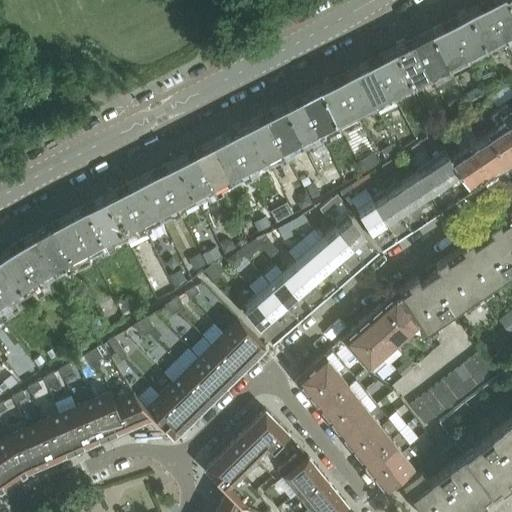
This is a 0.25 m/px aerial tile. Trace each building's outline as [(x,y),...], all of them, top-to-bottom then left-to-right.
[(505,36),(487,0),(483,0),(468,8),(487,46),(505,36)] [(487,0),(505,36),(511,32),(511,3),(510,0),(487,0)] [(468,8),(449,18),(468,55),(487,46),(468,8)] [(430,27),(449,64),(468,55),(449,18),(430,27)] [(449,64),(430,27),(411,37),(430,74),(449,64)] [(411,37),(393,46),(412,83),(430,74),(411,37)] [(393,46),(375,55),(393,92),(412,83),(393,46)] [(375,55),(356,65),(375,102),(393,92),(375,55)] [(356,65),(338,75),(356,111),(375,102),(356,65)] [(320,84),(338,120),(356,111),(338,75),(320,84)] [(320,84),(301,93),(321,134),(328,131),(327,127),(339,121),(338,120),(320,84)] [(283,103),(302,140),(313,135),(315,138),(321,134),(301,93),(283,103)] [(498,108),(511,128),(511,110),(507,102),(498,108)] [(265,112),(286,153),(293,149),(291,146),(302,140),(283,103),(265,112)] [(488,132),(508,162),(511,159),(511,128),(498,108),(490,113),(498,125),(488,132)] [(265,112),(247,121),(266,158),(277,152),(279,156),(286,153),(265,112)] [(382,116),(394,140),(399,150),(412,143),(408,136),(402,138),(389,113),(382,116)] [(230,130),(251,170),(257,167),(255,164),(266,158),(247,121),(230,130)] [(508,162),(488,132),(478,138),(471,127),(462,133),(489,174),(508,162)] [(212,139),(231,176),(242,171),(243,174),(251,170),(230,130),(212,139)] [(462,149),(452,156),(472,186),(489,174),(462,133),(454,138),(462,149)] [(420,142),(424,148),(431,144),(427,138),(420,142)] [(212,139),(195,148),(215,188),(221,184),(220,182),(231,176),(212,139)] [(375,150),(376,151),(381,161),(399,150),(394,140),(375,150)] [(424,148),(420,142),(411,147),(415,154),(424,148)] [(195,194),(194,194),(200,205),(212,199),(208,191),(215,188),(195,148),(176,157),(195,194)] [(445,150),(432,159),(457,196),(464,191),(472,186),(452,156),(450,157),(445,150)] [(381,161),(376,151),(358,162),(363,172),(381,161)] [(390,160),(395,167),(402,162),(398,156),(390,160)] [(159,166),(179,206),(186,202),(184,199),(194,194),(195,194),(176,157),(159,166)] [(432,159),(417,169),(441,206),(457,196),(432,159)] [(395,167),(390,160),(382,166),(386,173),(395,167)] [(179,206),(159,166),(141,175),(159,212),(170,206),(172,210),(179,206)] [(403,178),(427,215),(441,206),(417,169),(403,178)] [(360,178),(365,186),(373,181),(368,173),(360,178)] [(159,212),(141,175),(122,184),(143,224),(149,221),(148,218),(159,212)] [(365,186),(360,178),(352,184),(357,191),(365,186)] [(387,188),(411,226),(427,215),(403,178),(387,188)] [(143,224),(122,184),(105,193),(124,230),(134,224),(136,227),(143,224)] [(387,188),(373,198),(397,235),(411,226),(387,188)] [(325,203),(333,213),(346,203),(338,192),(325,203)] [(87,202),(108,242),(115,238),(113,235),(124,230),(105,193),(87,202)] [(397,235),(373,198),(358,207),(382,245),(397,235)] [(70,211),(91,251),(108,242),(87,202),(70,211)] [(52,221),(73,261),(80,257),(91,251),(70,211),(52,221)] [(287,222),(293,229),(307,221),(303,213),(287,222)] [(336,225),(364,259),(378,247),(349,213),(336,225)] [(484,237),(508,273),(511,270),(511,221),(507,215),(489,227),(492,231),(484,237)] [(73,261),(52,221),(34,231),(55,266),(65,260),(67,264),(73,261)] [(336,225),(323,236),(352,270),(364,259),(336,225)] [(18,241),(43,282),(49,279),(45,272),(55,266),(34,231),(18,241)] [(309,248),(339,281),(352,270),(323,236),(309,248)] [(453,251),(481,291),(508,273),(484,237),(474,244),(471,239),(453,251)] [(1,252),(23,286),(33,279),(37,286),(43,282),(18,241),(1,252)] [(296,259),(325,293),(339,281),(309,248),(296,259)] [(481,291),(453,251),(436,263),(439,267),(429,274),(453,310),(481,291)] [(0,252),(0,285),(13,303),(18,299),(13,292),(23,286),(1,252),(0,252)] [(296,259),(283,270),(312,304),(325,293),(296,259)] [(269,282),(298,316),(312,304),(283,270),(269,282)] [(453,310),(429,274),(421,280),(418,275),(399,288),(397,290),(420,318),(427,328),(453,310)] [(157,294),(150,281),(132,289),(139,303),(157,294)] [(182,288),(186,295),(196,289),(192,282),(182,288)] [(298,316),(269,282),(256,293),(286,327),(298,316)] [(0,300),(1,300),(7,307),(13,303),(0,285),(0,300)] [(422,322),(396,290),(384,301),(408,329),(407,329),(413,335),(424,325),(422,322)] [(176,292),(168,296),(174,305),(181,301),(176,292)] [(286,327),(256,293),(244,305),(272,339),(277,335),(286,327)] [(167,310),(174,305),(168,296),(161,301),(167,310)] [(124,316),(117,302),(114,297),(98,306),(109,326),(124,316)] [(408,329),(384,301),(370,312),(395,340),(407,329),(408,329)] [(511,308),(500,316),(511,333),(511,308)] [(143,325),(150,320),(144,311),(137,316),(143,325)] [(381,352),(395,340),(370,312),(357,324),(381,352)] [(136,329),(143,325),(137,316),(130,320),(136,329)] [(252,360),(266,346),(239,318),(225,332),(252,360)] [(367,365),(381,352),(357,324),(342,337),(367,365)] [(111,346),(118,342),(112,332),(105,336),(111,346)] [(225,332),(212,344),(240,372),(252,360),(225,332)] [(95,342),(88,347),(93,356),(101,351),(95,342)] [(118,356),(125,352),(118,342),(111,346),(118,356)] [(199,357),(227,385),(240,372),(212,344),(199,357)] [(88,347),(81,351),(86,360),(93,356),(88,347)] [(296,377),(307,390),(343,362),(330,347),(296,377)] [(410,403),(425,423),(496,368),(481,349),(410,403)] [(214,397),(227,385),(199,357),(187,370),(214,397)] [(68,359),(57,366),(62,372),(72,366),(68,359)] [(307,390),(318,404),(354,376),(343,362),(307,390)] [(511,364),(439,421),(450,434),(464,452),(489,432),(511,414),(511,364)] [(47,382),(57,375),(52,369),(42,375),(47,382)] [(201,410),(214,397),(187,370),(174,382),(201,410)] [(318,404),(329,418),(365,389),(354,376),(318,404)] [(31,392),(41,385),(37,379),(26,385),(31,392)] [(201,410),(174,382),(161,395),(188,423),(201,410)] [(16,401),(26,395),(21,388),(11,394),(16,401)] [(340,431),(375,403),(365,389),(329,418),(340,431)] [(93,397),(108,433),(125,426),(109,390),(93,397)] [(125,426),(153,414),(148,407),(133,392),(114,400),(110,390),(109,390),(125,426)] [(161,395),(148,407),(153,414),(175,436),(188,423),(161,395)] [(108,433),(93,397),(76,405),(91,440),(108,433)] [(386,417),(375,403),(340,431),(351,445),(386,417)] [(75,447),(91,440),(76,405),(59,412),(75,447)] [(272,447),(287,432),(265,408),(249,423),(272,447)] [(75,447),(59,412),(43,419),(58,455),(75,447)] [(511,414),(489,432),(511,461),(511,414)] [(362,459),(397,430),(386,417),(351,445),(362,459)] [(26,426),(42,462),(58,455),(43,419),(26,426)] [(258,461),(272,447),(249,423),(235,438),(258,461)] [(26,426),(10,433),(26,469),(42,462),(26,426)] [(373,472),(409,444),(397,430),(362,459),(373,472)] [(464,452),(493,491),(511,476),(511,461),(489,432),(464,452)] [(0,459),(12,478),(26,469),(10,433),(0,439),(0,459)] [(243,475),(258,461),(235,438),(220,452),(243,475)] [(373,472),(384,487),(420,458),(409,444),(373,472)] [(229,489),(243,475),(220,452),(205,467),(223,485),(228,490),(229,489)] [(464,452),(437,472),(467,511),(493,491),(464,452)] [(292,468),(301,460),(296,454),(287,462),(292,468)] [(292,468),(282,475),(296,492),(321,472),(308,455),(301,460),(292,468)] [(0,486),(12,478),(0,459),(0,486)] [(282,475),(292,468),(287,462),(277,469),(282,475)] [(465,511),(467,511),(437,472),(429,479),(420,467),(402,480),(426,511),(465,511)] [(321,472),(296,492),(309,508),(334,487),(321,472)] [(241,511),(245,505),(229,489),(228,490),(223,485),(210,511),(241,511)] [(309,508),(311,511),(337,511),(347,504),(334,487),(309,508)]
